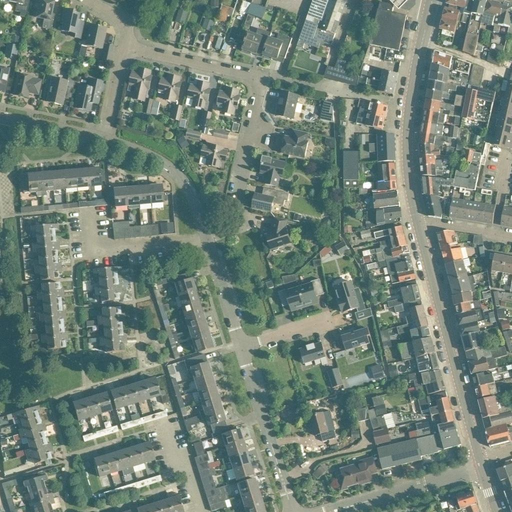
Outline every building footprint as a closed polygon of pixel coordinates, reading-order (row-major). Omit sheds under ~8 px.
[(9,0),(9,2),(17,3),(15,12),(20,13),(20,17),(26,18),(27,11),(29,1),(24,0),(9,0)] [(41,0),(40,0),(38,9),(36,18),(44,20),(42,28),(54,31),(56,17),(51,16),(54,2),(41,0)] [(346,3),(340,1),(337,0),(330,0),(330,1),(327,0),(313,0),(308,14),(297,46),(303,48),(305,44),(318,49),(316,55),(327,59),(333,41),(346,4),(346,3)] [(389,0),(399,10),(409,0),(389,0)] [(464,9),(466,0),(447,0),(446,4),(451,6),(452,6),(461,8),(464,9)] [(472,18),(475,0),(466,0),(464,9),(461,8),(457,23),(466,25),(464,36),(467,37),(472,18)] [(481,25),(486,0),(485,0),(475,0),(472,18),(467,37),(465,42),(463,51),(462,54),(473,58),(476,50),(477,46),(477,45),(481,25)] [(500,19),(503,4),(493,2),(486,0),(481,25),(492,28),(495,18),(500,19)] [(392,14),(393,6),(380,3),(378,13),(370,45),(389,50),(399,52),(406,17),(392,14)] [(249,9),(248,14),(262,19),(265,9),(251,4),(250,9),(249,9)] [(508,37),(511,16),(511,6),(503,4),(500,19),(495,18),(492,28),(495,29),(494,32),(499,34),(500,27),(509,29),(507,37),(508,37)] [(248,14),(249,9),(242,6),(240,12),(248,14)] [(461,8),(452,6),(451,6),(450,10),(445,9),(443,19),(457,23),(461,8)] [(301,17),(303,11),(294,8),(292,14),(301,17)] [(69,13),(69,11),(63,10),(60,24),(63,25),(61,32),(75,35),(74,38),(80,39),(82,32),(84,22),(78,21),(79,15),(69,13)] [(180,10),(176,21),(185,24),(188,13),(180,10)] [(443,19),(440,30),(443,30),(442,35),(444,36),(453,38),(457,23),(443,19)] [(215,23),(205,20),(201,30),(211,34),(215,23)] [(89,25),(87,35),(85,46),(92,48),(102,50),(106,29),(89,25)] [(258,52),(264,54),(270,39),(271,34),(258,29),(256,36),(248,33),(242,51),(242,52),(251,55),(252,53),(257,54),(258,52)] [(270,39),(264,54),(263,57),(262,57),(272,61),(272,60),(272,58),(277,60),(278,57),(285,59),(292,39),(279,34),(276,41),(270,39)] [(8,43),(6,53),(5,58),(14,60),(17,45),(8,43)] [(105,45),(102,61),(110,63),(113,47),(105,45)] [(500,67),(501,62),(503,52),(490,49),(487,62),(500,67)] [(47,59),(49,52),(42,51),(40,58),(47,59)] [(450,70),(452,71),(454,62),(451,61),(452,57),(435,51),(432,64),(450,70)] [(356,87),(358,78),(359,76),(343,71),(346,62),(338,60),(335,69),(328,66),(324,79),(356,87)] [(456,72),(463,74),(469,76),(472,64),(458,60),(456,72)] [(368,80),(396,86),(398,75),(376,70),(375,75),(367,73),(369,64),(364,63),(362,67),(361,71),(362,71),(360,79),(368,80)] [(456,72),(452,71),(450,70),(432,64),(431,72),(449,77),(456,79),(468,80),(468,77),(462,76),(463,74),(456,72)] [(473,65),(472,70),(483,75),(485,69),(473,65)] [(0,92),(4,93),(9,70),(0,68),(0,92)] [(132,74),(130,85),(137,86),(135,94),(134,100),(144,102),(145,96),(147,88),(149,89),(151,81),(148,80),(150,72),(141,70),(140,75),(132,74)] [(472,70),(471,76),(482,80),(483,75),(472,70)] [(470,81),(468,80),(456,79),(449,77),(431,72),(430,80),(447,84),(457,86),(468,88),(470,81)] [(38,95),(40,85),(41,81),(32,79),(32,78),(18,75),(13,95),(27,98),(29,92),(31,92),(31,93),(38,95)] [(162,80),(159,90),(159,91),(166,93),(165,100),(174,102),(176,95),(179,96),(181,87),(178,87),(179,78),(170,76),(169,82),(162,80)] [(471,76),(470,81),(469,86),(480,88),(481,88),(482,80),(471,76)] [(72,96),(74,86),(75,79),(68,77),(67,82),(51,78),(49,87),(47,87),(46,93),(48,94),(46,102),(62,106),(65,94),(72,96)] [(368,80),(360,79),(358,78),(356,87),(357,87),(356,89),(365,91),(367,85),(380,88),(379,92),(394,96),(396,86),(368,80)] [(103,83),(93,81),(90,80),(88,88),(79,86),(74,108),(69,107),(74,108),(90,112),(91,103),(93,102),(93,101),(98,102),(98,105),(97,106),(98,106),(103,83)] [(456,91),(457,86),(447,84),(430,80),(428,90),(443,93),(448,94),(449,90),(456,91)] [(191,87),(189,96),(188,98),(196,99),(194,107),(203,109),(205,101),(208,102),(210,94),(207,93),(209,85),(199,83),(198,88),(191,87)] [(236,100),(237,97),(238,91),(229,89),(228,95),(220,93),(218,104),(225,106),(223,113),(233,115),(235,108),(238,108),(239,100),(236,100)] [(464,98),(448,94),(443,93),(428,90),(426,101),(441,103),(442,99),(454,101),(453,105),(462,107),(464,98)] [(495,96),(478,93),(468,90),(462,118),(488,124),(495,96)] [(279,105),(278,105),(276,116),(293,120),(299,96),(281,92),(279,100),(280,100),(279,105)] [(501,101),(501,103),(511,105),(511,94),(506,93),(504,99),(502,99),(501,101)] [(164,113),(165,98),(157,97),(156,112),(164,113)] [(150,115),(153,101),(147,100),(144,113),(150,115)] [(365,114),(385,119),(388,107),(367,102),(360,100),(359,106),(359,114),(365,114)] [(453,105),(441,103),(426,101),(424,111),(439,113),(440,108),(444,109),(444,110),(457,113),(457,115),(460,116),(462,107),(453,105)] [(324,102),(320,120),(333,123),(333,104),(324,102)] [(511,105),(501,103),(500,106),(503,106),(502,109),(501,114),(511,116),(511,105)] [(179,121),(182,107),(177,106),(173,120),(179,121)] [(439,115),(439,113),(424,111),(422,124),(438,125),(444,126),(444,124),(445,116),(439,115)] [(209,128),(212,114),(206,113),(203,126),(209,128)] [(365,114),(359,114),(359,113),(357,124),(382,130),(385,119),(365,114)] [(496,121),(496,123),(511,127),(511,116),(501,114),(500,120),(497,120),(496,121)] [(511,127),(496,123),(495,127),(498,128),(498,129),(497,135),(511,138),(511,127)] [(442,136),(444,126),(438,125),(422,124),(421,134),(435,135),(442,136)] [(195,127),(194,131),(207,136),(208,132),(195,127)] [(449,138),(456,139),(458,128),(451,127),(449,138)] [(309,134),(303,132),(293,130),(292,138),(286,137),(282,154),(305,159),(308,142),(307,142),(309,134)] [(187,137),(200,140),(202,134),(188,131),(187,137)] [(228,140),(229,134),(215,131),(214,137),(228,140)] [(442,137),(442,136),(435,135),(421,134),(419,145),(434,146),(442,147),(434,146),(434,145),(435,141),(451,144),(450,148),(449,147),(449,148),(447,148),(454,149),(456,149),(456,150),(457,144),(458,140),(456,140),(456,139),(449,138),(442,137)] [(379,162),(395,162),(394,135),(381,136),(379,144),(369,144),(370,153),(378,153),(379,162)] [(511,150),(511,148),(511,138),(497,135),(494,146),(511,150)] [(443,151),(442,147),(434,146),(419,145),(420,155),(435,156),(435,157),(440,156),(440,152),(443,151)] [(218,168),(220,161),(226,162),(228,153),(219,151),(220,148),(212,146),(211,149),(204,147),(202,157),(209,158),(207,166),(218,168)] [(452,157),(454,149),(447,148),(445,156),(452,157)] [(471,164),(471,161),(473,153),(466,151),(464,162),(471,164)] [(359,163),(359,153),(359,152),(344,152),(344,180),(358,180),(359,180),(359,163)] [(435,161),(435,157),(435,156),(420,155),(421,165),(436,166),(442,166),(442,161),(435,161)] [(271,160),(263,158),(262,166),(261,173),(267,175),(265,185),(277,188),(280,178),(282,178),(286,163),(271,160)] [(380,182),(396,180),(395,162),(379,162),(379,164),(378,164),(380,182)] [(454,181),(453,187),(461,188),(466,189),(475,191),(476,189),(480,165),(476,164),(472,171),(470,179),(468,180),(455,177),(454,181)] [(442,171),(442,166),(436,166),(421,165),(422,176),(432,176),(448,178),(449,172),(442,171)] [(87,170),(89,193),(94,192),(94,187),(101,187),(99,169),(87,170)] [(89,193),(87,170),(75,171),(77,189),(88,188),(89,193)] [(65,190),(77,189),(75,171),(63,172),(65,190)] [(53,191),(65,190),(63,172),(51,173),(53,191)] [(46,191),(53,191),(51,173),(40,174),(42,197),(47,196),(46,191)] [(37,197),(42,197),(40,174),(28,175),(28,177),(22,178),(23,193),(36,192),(37,197)] [(454,181),(422,178),(423,195),(438,198),(444,199),(444,194),(441,193),(441,187),(449,187),(449,186),(453,187),(454,181)] [(358,188),(358,180),(344,180),(344,188),(358,188)] [(396,180),(380,182),(380,183),(373,183),(374,189),(378,189),(378,193),(397,191),(396,180)] [(149,187),(150,205),(163,203),(161,186),(149,187)] [(138,206),(150,205),(149,187),(137,188),(138,206)] [(127,207),(138,206),(137,188),(125,189),(127,207)] [(115,208),(127,207),(125,189),(114,190),(115,208)] [(289,194),(283,193),(274,191),(272,198),(255,194),(252,209),(271,213),(273,204),(284,206),(285,201),(288,202),(289,194)] [(400,206),(397,192),(372,196),(375,211),(400,206)] [(442,215),(438,198),(423,195),(428,217),(441,219),(442,215)] [(460,219),(463,201),(452,199),(449,217),(460,219)] [(471,221),(474,203),(463,201),(460,219),(471,221)] [(482,223),(485,205),(474,203),(471,221),(482,223)] [(485,205),(482,223),(493,225),(496,207),(485,205)] [(367,228),(375,227),(386,225),(385,220),(402,218),(400,208),(377,212),(377,213),(376,213),(375,221),(366,219),(367,228)] [(511,223),(511,209),(504,208),(501,226),(511,228),(511,223)] [(375,221),(376,213),(367,212),(366,219),(375,221)] [(287,221),(284,220),(274,218),(272,230),(273,230),(272,233),(266,236),(271,251),(291,244),(286,229),(287,221)] [(37,238),(55,236),(54,229),(57,229),(57,225),(31,227),(32,232),(37,232),(37,238)] [(150,226),(151,237),(158,236),(157,225),(150,226)] [(174,225),(162,226),(163,234),(175,233),(174,225)] [(391,240),(405,237),(402,227),(393,230),(374,234),(376,239),(390,236),(391,240)] [(362,239),(371,237),(370,231),(361,233),(362,239)] [(441,248),(454,245),(457,244),(456,242),(454,232),(448,232),(437,234),(441,248)] [(476,245),(483,245),(482,237),(472,235),(473,245),(476,245)] [(33,249),(59,247),(58,242),(56,243),(55,236),(37,238),(38,244),(33,244),(33,249)] [(392,250),(407,246),(405,237),(391,240),(382,242),(383,246),(380,247),(380,249),(371,251),(372,255),(382,252),(382,253),(392,250)] [(336,247),(341,256),(349,252),(344,242),(336,247)] [(445,265),(463,260),(460,249),(455,250),(454,245),(441,248),(445,265)] [(394,258),(400,257),(400,255),(409,253),(407,246),(392,250),(382,253),(384,261),(379,262),(380,267),(380,268),(386,267),(384,261),(387,260),(394,258)] [(39,259),(57,258),(56,251),(59,251),(59,247),(33,249),(34,254),(39,253),(39,259)] [(503,273),(506,257),(495,255),(494,260),(492,271),(503,273)] [(394,258),(387,260),(391,276),(398,275),(398,274),(414,271),(410,257),(401,259),(400,257),(394,258)] [(511,274),(511,258),(506,257),(503,273),(511,274)] [(35,270),(61,268),(60,264),(58,264),(57,258),(39,259),(40,265),(35,266),(35,270)] [(450,281),(467,277),(463,261),(464,260),(463,260),(445,265),(450,281)] [(379,262),(367,265),(368,270),(380,267),(379,262)] [(99,281),(117,279),(117,272),(120,272),(119,267),(94,270),(94,275),(99,275),(99,281)] [(61,268),(35,270),(36,275),(41,275),(41,281),(59,279),(58,272),(61,272),(61,268)] [(414,271),(398,274),(398,275),(391,276),(392,285),(400,283),(400,284),(416,280),(414,271)] [(178,297),(195,292),(192,280),(191,280),(189,273),(178,277),(178,276),(167,279),(168,283),(170,282),(171,283),(174,284),(175,287),(178,297)] [(454,297),(455,296),(475,291),(471,277),(467,278),(467,277),(450,281),(454,297)] [(100,287),(95,287),(96,292),(121,289),(121,285),(118,285),(117,279),(99,281),(100,287)] [(311,282),(312,284),(299,288),(305,308),(319,304),(317,297),(324,294),(320,280),(311,282)] [(335,286),(336,291),(340,301),(338,301),(339,304),(340,304),(341,309),(340,309),(341,312),(343,312),(344,313),(357,309),(359,308),(358,306),(363,305),(358,290),(353,291),(350,281),(335,286)] [(390,309),(394,307),(421,300),(416,281),(405,284),(406,288),(401,289),(404,299),(388,302),(390,309)] [(38,297),(63,294),(63,290),(60,290),(59,283),(42,285),(42,291),(37,292),(38,297)] [(292,312),(305,308),(299,288),(286,292),(286,290),(278,292),(283,307),(290,305),(292,312)] [(121,289),(90,292),(96,292),(96,297),(101,296),(101,303),(119,301),(119,294),(122,294),(121,289)] [(482,293),(484,300),(492,298),(490,291),(482,293)] [(182,309),(199,303),(195,292),(178,297),(182,309)] [(470,303),(473,302),(471,293),(455,296),(454,297),(452,297),(454,306),(470,303)] [(44,307),(61,305),(61,299),(64,298),(63,294),(38,297),(38,301),(43,301),(44,307)] [(428,327),(422,305),(421,300),(394,307),(396,314),(410,310),(412,317),(406,318),(408,325),(415,323),(417,330),(428,327)] [(472,312),(482,310),(480,301),(473,302),(470,303),(454,306),(456,315),(472,312)] [(185,320),(202,314),(199,303),(182,309),(185,320)] [(40,318),(65,316),(65,311),(62,312),(61,305),(44,307),(44,313),(39,313),(40,318)] [(98,321),(124,319),(123,314),(121,315),(120,308),(102,309),(103,316),(98,316),(98,321)] [(372,317),(370,309),(355,314),(357,321),(372,317)] [(469,325),(478,323),(485,321),(482,310),(472,312),(456,315),(457,317),(459,327),(469,325)] [(189,331),(206,326),(202,314),(185,320),(189,331)] [(46,328),(64,327),(63,320),(66,320),(65,316),(40,318),(40,323),(45,322),(46,328)] [(104,331),(122,330),(121,323),(124,323),(124,319),(98,321),(99,326),(104,325),(104,331)] [(507,321),(500,323),(502,331),(508,329),(509,329),(507,321)] [(411,332),(413,343),(431,338),(428,327),(417,330),(415,323),(408,325),(397,328),(399,335),(410,332),(410,333),(411,332)] [(472,334),(479,333),(479,332),(480,332),(478,323),(469,325),(459,327),(462,337),(472,334)] [(192,343),(210,337),(206,326),(189,331),(192,343)] [(42,339),(67,337),(67,333),(64,333),(64,327),(46,328),(46,334),(41,335),(42,339)] [(346,349),(354,346),(355,349),(370,344),(368,337),(371,336),(368,329),(355,333),(355,335),(352,336),(352,334),(342,337),(346,351),(347,351),(346,349)] [(100,343),(126,340),(125,336),(123,336),(122,330),(104,331),(105,337),(100,338),(100,343)] [(389,330),(380,332),(382,339),(390,337),(389,330)] [(482,347),(479,333),(472,334),(462,337),(467,358),(483,353),(482,348),(482,347)] [(67,337),(42,339),(42,344),(47,344),(48,350),(66,348),(65,342),(68,341),(67,337)] [(210,337),(192,343),(196,353),(213,348),(210,337)] [(417,359),(435,353),(431,338),(413,343),(399,346),(403,362),(417,359)] [(126,340),(100,343),(101,347),(106,347),(106,353),(124,352),(123,345),(126,344),(126,340)] [(304,364),(320,359),(322,366),(328,364),(322,343),(314,345),(307,347),(307,348),(300,350),(304,364)] [(491,356),(506,352),(505,347),(490,351),(491,356)] [(492,360),(494,359),(507,356),(506,352),(491,356),(491,357),(492,360)] [(120,361),(119,353),(112,354),(112,361),(120,361)] [(421,374),(439,369),(435,353),(417,359),(419,365),(421,374)] [(469,363),(485,359),(483,353),(467,358),(469,363)] [(190,369),(194,381),(211,375),(207,363),(207,364),(204,355),(184,361),(186,370),(190,369)] [(497,368),(494,359),(492,360),(491,357),(485,359),(469,363),(472,375),(497,368)] [(375,381),(385,378),(381,365),(371,368),(375,381)] [(389,369),(391,379),(398,378),(395,368),(389,369)] [(343,385),(338,369),(327,372),(333,389),(343,385)] [(431,383),(443,380),(440,371),(439,369),(421,374),(409,377),(410,381),(414,381),(416,388),(431,385),(431,383)] [(69,378),(69,370),(61,370),(61,378),(69,378)] [(475,388),(494,383),(492,375),(485,377),(484,374),(472,376),(475,388)] [(198,392),(215,387),(211,375),(194,381),(198,392)] [(144,382),(149,399),(160,396),(163,405),(169,403),(165,390),(159,392),(155,379),(144,382)] [(431,385),(416,388),(416,392),(422,390),(423,391),(427,390),(429,395),(446,391),(443,380),(431,383),(431,385)] [(138,403),(149,399),(144,382),(133,386),(138,403)] [(511,385),(504,387),(498,388),(498,391),(496,391),(494,383),(475,388),(478,398),(494,395),(511,390),(511,385),(511,386),(511,385)] [(127,406),(138,403),(133,386),(122,389),(127,406)] [(201,404),(218,398),(215,387),(198,392),(201,404)] [(116,410),(127,406),(122,389),(110,393),(116,410)] [(342,395),(344,404),(353,402),(351,392),(342,395)] [(441,415),(452,412),(448,398),(447,398),(446,392),(426,399),(431,417),(440,415),(441,415)] [(95,397),(100,414),(112,411),(106,394),(95,397)] [(497,405),(494,395),(478,398),(483,419),(511,412),(510,408),(506,409),(504,403),(497,405)] [(383,396),(372,399),(374,407),(377,416),(387,414),(383,396)] [(89,418),(100,414),(95,397),(84,401),(89,418)] [(200,417),(222,410),(218,398),(201,404),(203,410),(199,411),(200,417)] [(78,421),(89,418),(84,401),(73,404),(78,421)] [(37,412),(40,411),(38,406),(14,414),(15,419),(21,418),(22,423),(39,418),(37,412)] [(370,420),(368,411),(367,408),(356,411),(359,423),(370,420)] [(391,411),(393,425),(402,423),(399,409),(391,411)] [(222,410),(200,417),(184,422),(187,432),(191,431),(190,426),(198,423),(198,422),(206,419),(208,426),(210,425),(213,434),(227,429),(225,421),(225,420),(222,410)] [(370,420),(376,418),(374,410),(368,411),(370,420)] [(154,415),(156,420),(167,417),(165,412),(154,415)] [(425,430),(454,423),(455,423),(452,412),(441,415),(440,415),(431,417),(433,422),(422,425),(422,424),(416,425),(417,432),(425,430)] [(485,428),(511,421),(511,414),(511,412),(483,419),(485,428)] [(323,413),(319,414),(310,417),(315,436),(321,434),(323,442),(336,438),(334,431),(328,432),(323,413)] [(144,424),(156,420),(154,415),(143,419),(144,424)] [(373,430),(378,428),(386,426),(384,416),(376,418),(370,420),(373,430)] [(25,433),(45,427),(43,423),(41,424),(39,418),(22,423),(24,430),(25,433)] [(134,427),(144,424),(143,419),(132,422),(134,427)] [(509,434),(511,433),(511,428),(508,430),(506,425),(511,423),(511,421),(485,428),(488,440),(496,438),(495,437),(502,435),(503,435),(509,434)] [(122,431),(134,427),(132,422),(120,426),(122,431)] [(434,437),(456,431),(454,423),(425,430),(417,432),(416,432),(418,440),(434,436),(434,437)] [(29,444),(45,438),(43,432),(46,431),(45,427),(25,433),(27,438),(29,444)] [(105,430),(107,435),(118,432),(117,427),(105,430)] [(96,439),(107,435),(105,430),(94,434),(96,439)] [(225,447),(243,442),(239,430),(222,435),(225,447)] [(390,442),(387,430),(373,433),(376,445),(390,442)] [(417,440),(421,457),(438,453),(438,452),(461,446),(457,430),(456,431),(434,437),(434,436),(418,440),(417,440)] [(496,438),(488,440),(490,448),(492,447),(492,448),(493,448),(493,447),(511,441),(511,433),(509,434),(503,435),(502,435),(495,437),(496,438)] [(84,442),(96,439),(94,434),(83,437),(84,442)] [(191,445),(193,445),(201,442),(199,437),(190,440),(191,445)] [(31,454),(51,448),(50,444),(47,445),(45,438),(29,444),(30,450),(26,452),(27,455),(31,454)] [(422,460),(421,457),(417,440),(378,450),(382,470),(422,460)] [(205,455),(204,452),(201,442),(193,445),(197,458),(205,455)] [(222,461),(246,453),(243,442),(225,447),(229,458),(221,460),(222,461)] [(138,447),(143,464),(155,460),(150,443),(138,447)] [(132,467),(143,464),(138,447),(127,450),(132,467)] [(50,453),(52,452),(51,448),(31,454),(33,460),(35,465),(52,459),(50,453)] [(121,471),(132,467),(127,450),(116,453),(121,471)] [(110,474),(121,471),(116,453),(105,457),(110,474)] [(232,470),(249,464),(246,453),(222,461),(223,466),(230,463),(232,470)] [(196,466),(209,462),(207,454),(205,455),(197,458),(194,459),(196,466)] [(99,477),(110,474),(105,457),(94,460),(99,477)] [(377,473),(375,463),(373,459),(356,464),(356,465),(341,470),(342,472),(335,474),(340,489),(364,482),(364,484),(373,482),(371,475),(377,473)] [(207,464),(209,464),(209,462),(196,466),(199,472),(209,469),(207,464)] [(249,464),(232,470),(236,481),(253,476),(249,464)] [(511,464),(497,470),(505,492),(511,489),(511,464)] [(201,479),(211,476),(209,469),(199,472),(201,479)] [(29,494),(45,489),(43,482),(47,481),(45,476),(23,483),(24,488),(27,487),(29,494)] [(148,480),(150,485),(161,481),(160,476),(148,480)] [(203,485),(213,482),(211,476),(201,479),(203,485)] [(241,496),(258,491),(254,479),(237,485),(241,496)] [(139,488),(150,485),(148,480),(137,483),(139,488)] [(7,501),(12,499),(9,488),(15,487),(13,481),(1,484),(7,501)] [(205,492),(215,489),(213,482),(203,485),(205,492)] [(128,492),(139,488),(137,483),(126,487),(128,492)] [(128,492),(126,487),(124,487),(124,484),(114,487),(117,495),(128,492)] [(105,499),(117,495),(114,487),(115,490),(104,494),(105,499)] [(220,503),(228,500),(224,487),(215,489),(217,495),(220,503)] [(30,506),(52,499),(51,494),(47,495),(45,489),(29,494),(31,500),(29,501),(30,506)] [(217,495),(215,489),(205,492),(207,499),(217,495)] [(244,507),(261,502),(258,491),(241,496),(244,507)] [(477,505),(476,502),(473,492),(464,495),(464,493),(457,495),(458,497),(453,499),(457,511),(454,511),(478,511),(476,505),(477,505)] [(168,500),(171,511),(183,511),(178,494),(173,495),(174,498),(168,500)] [(220,503),(217,495),(207,499),(209,506),(220,503)] [(10,511),(11,511),(15,511),(12,499),(7,501),(10,511)] [(34,511),(50,511),(52,511),(50,505),(54,504),(52,499),(30,506),(32,511),(34,510),(34,511)] [(171,511),(168,500),(162,502),(161,499),(157,501),(160,511),(171,511)] [(220,503),(221,508),(226,507),(225,501),(228,500),(220,503)] [(160,511),(157,501),(153,502),(154,505),(148,507),(149,511),(160,511)] [(264,511),(261,502),(244,507),(245,511),(264,511)] [(211,511),(221,508),(220,503),(209,506),(211,511)]
